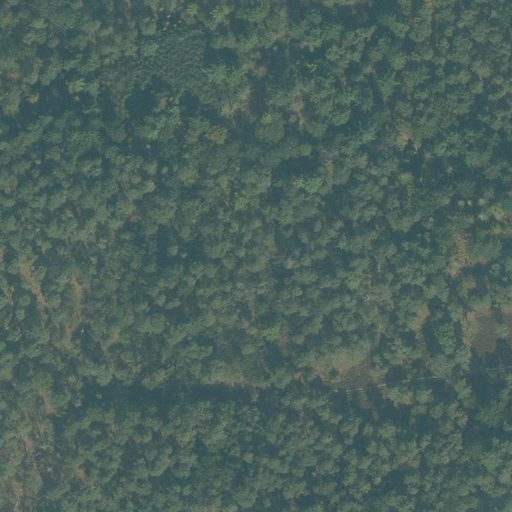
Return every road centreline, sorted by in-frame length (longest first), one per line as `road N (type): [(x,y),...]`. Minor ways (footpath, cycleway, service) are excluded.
road 1 (track): [(0,159),(460,124),(511,12)]
road 2 (track): [(17,415),(63,418),(360,391),(511,366)]
road 3 (track): [(478,372),(443,306),(467,278),(511,273)]
